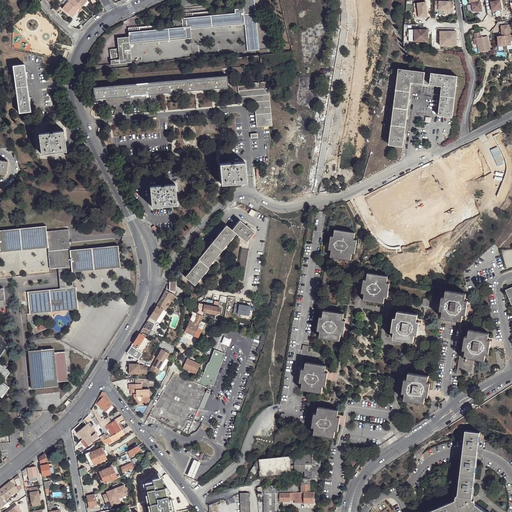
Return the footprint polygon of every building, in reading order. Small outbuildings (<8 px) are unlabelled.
[(80,6),(73,0),(69,0),(72,2),(69,6),(66,4),(62,8),(72,17),(76,12),(75,12),(80,6)] [(242,0),(243,8),(245,24),(248,51),(259,49),(254,0),(242,0)] [(469,0),(470,3),(472,3),(473,11),(482,10),(481,2),(479,2),(478,0),(469,0)] [(490,0),(492,10),(502,8),(500,0),(490,0)] [(452,2),(434,1),(434,9),(438,10),(438,12),(438,13),(452,14),(452,2)] [(426,2),(413,3),(414,17),(427,16),(426,2)] [(235,13),(211,15),(212,27),(245,24),(243,8),(235,9),(235,13)] [(173,17),(174,28),(191,26),(191,29),(212,27),(211,15),(182,18),(182,16),(173,17)] [(337,140),(341,170),(354,168),(350,141),(355,140),(354,138),(360,137),(356,105),(364,104),(363,100),(366,100),(362,72),(370,71),(369,67),(372,66),(369,38),(378,37),(376,22),(363,24),(364,37),(355,38),(359,71),(351,72),(352,77),(349,77),(352,105),(342,106),(346,135),(342,136),(343,139),(337,140)] [(511,43),(509,23),(501,25),(502,35),(498,36),(500,49),(511,47),(511,43)] [(129,32),(129,37),(130,44),(191,38),(191,29),(191,26),(174,28),(158,29),(129,32)] [(429,30),(410,29),(410,36),(416,36),(416,41),(429,42),(429,30)] [(491,48),(488,34),(482,35),(481,30),(474,31),(475,36),(477,36),(480,50),(491,48)] [(457,31),(440,31),(440,45),(456,45),(457,31)] [(111,64),(120,64),(132,62),(130,44),(129,37),(117,38),(118,49),(110,49),(111,64)] [(20,113),(31,111),(30,103),(29,101),(26,78),(26,76),(24,64),(13,66),(20,113)] [(425,72),(399,69),(390,145),(404,147),(411,83),(423,84),(425,72)] [(458,77),(432,73),(430,85),(442,87),(439,116),(453,118),(458,77)] [(94,87),(94,99),(106,98),(159,93),(213,89),(227,88),(226,77),(224,77),(94,87)] [(254,103),(256,128),(261,127),(271,126),(267,83),(237,85),(239,104),(254,103)] [(39,134),(41,153),(66,150),(64,130),(39,134)] [(452,217),(456,223),(474,214),(467,201),(488,190),(481,176),(465,184),(462,177),(481,168),(478,161),(446,177),(442,169),(474,153),(471,147),(374,196),(376,199),(370,202),(379,220),(439,190),(443,196),(439,197),(450,218),(452,217)] [(9,163),(0,161),(0,173),(7,175),(9,163)] [(219,164),(221,184),(246,182),(244,162),(219,164)] [(176,204),(175,184),(150,186),(151,206),(176,204)] [(446,219),(419,233),(423,240),(450,226),(446,219)] [(251,228),(248,226),(247,225),(240,220),(232,229),(237,233),(236,233),(247,241),(249,238),(251,237),(255,232),(251,228)] [(237,233),(232,229),(226,224),(221,231),(219,234),(218,235),(207,249),(205,251),(204,252),(199,259),(200,259),(209,267),(236,233),(237,233)] [(48,248),(47,231),(46,226),(0,230),(0,250),(0,252),(48,248)] [(357,231),(336,228),(335,235),(332,235),(330,248),(333,249),(331,256),(352,259),(353,252),(356,253),(358,239),(355,238),(357,231)] [(68,229),(47,231),(48,248),(50,269),(58,268),(72,267),(70,250),(68,229)] [(104,256),(105,268),(120,267),(118,245),(70,250),(72,267),(72,272),(77,271),(76,259),(104,256)] [(242,248),(237,279),(244,281),(250,249),(242,248)] [(77,271),(105,268),(104,256),(76,259),(77,271)] [(209,267),(200,259),(199,259),(194,266),(192,268),(191,270),(185,276),(195,284),(209,267)] [(72,272),(72,267),(58,268),(59,282),(66,281),(66,285),(71,285),(71,288),(74,287),(72,272)] [(364,300),(384,303),(386,296),(388,297),(390,283),(388,282),(389,275),(369,272),(367,279),(365,279),(363,292),(365,293),(364,300)] [(76,287),(74,287),(71,288),(60,289),(28,292),(30,314),(78,309),(77,297),(76,287)] [(169,299),(172,293),(165,290),(162,296),(157,305),(162,309),(165,304),(169,299)] [(441,311),(444,311),(443,318),(462,321),(463,315),(466,315),(468,301),(466,301),(467,294),(447,291),(446,298),(443,297),(441,311)] [(199,302),(198,309),(204,310),(204,311),(216,313),(220,312),(221,307),(199,302)] [(249,316),(251,306),(239,304),(237,314),(249,316)] [(157,305),(150,316),(159,322),(166,311),(162,309),(157,305)] [(344,319),(345,312),(325,309),(324,316),(321,316),(319,330),(321,330),(320,337),(340,340),(341,333),(344,334),(346,320),(344,319)] [(421,322),(418,321),(419,314),(399,311),(398,318),(395,317),(393,331),(395,332),(394,339),(415,342),(416,335),(419,336),(421,322)] [(202,320),(204,315),(202,315),(197,313),(196,313),(193,321),(191,320),(186,331),(195,335),(201,322),(202,320)] [(142,327),(140,331),(149,335),(154,325),(148,322),(144,328),(142,327)] [(201,322),(195,335),(199,337),(205,324),(201,322)] [(140,331),(139,333),(144,336),(149,339),(151,336),(149,335),(140,331)] [(490,334),(470,331),(469,338),(466,337),(464,351),(466,352),(466,354),(461,353),(457,374),(463,375),(463,373),(472,374),(475,360),(485,361),(487,355),(490,355),(492,341),(489,341),(490,334)] [(139,333),(133,343),(138,346),(144,336),(139,333)] [(133,343),(129,351),(139,358),(140,358),(151,340),(149,339),(144,336),(138,346),(133,343)] [(57,382),(55,353),(54,348),(28,351),(32,389),(58,386),(57,382)] [(174,373),(148,416),(174,427),(176,428),(188,433),(199,408),(206,392),(209,393),(211,389),(208,387),(209,384),(213,386),(225,354),(215,349),(210,361),(207,364),(201,381),(197,383),(191,380),(174,373)] [(156,374),(157,374),(159,370),(166,359),(167,360),(170,355),(162,350),(157,359),(158,359),(157,362),(156,361),(150,370),(151,370),(156,374)] [(139,358),(129,351),(128,352),(138,359),(139,358)] [(65,352),(55,353),(57,382),(68,381),(65,352)] [(187,358),(185,364),(198,370),(200,364),(187,358)] [(167,360),(166,359),(159,370),(162,372),(168,361),(167,360)] [(302,369),(300,383),(303,383),(302,389),(322,392),(323,386),(326,386),(328,373),(325,372),(326,365),(306,362),(305,369),(302,369)] [(0,394),(3,397),(10,386),(3,382),(11,371),(1,364),(0,364),(0,394)] [(133,364),(129,364),(129,374),(147,375),(147,369),(147,368),(143,368),(144,366),(139,366),(140,364),(135,364),(135,365),(133,365),(133,364)] [(198,370),(185,364),(183,367),(196,373),(198,370)] [(410,374),(408,381),(406,380),(404,394),(406,394),(405,401),(426,404),(427,398),(430,398),(432,384),(429,384),(430,377),(410,374)] [(133,390),(133,395),(133,397),(138,405),(142,405),(142,397),(149,398),(149,390),(142,389),(142,384),(129,384),(129,389),(131,390),(133,390)] [(102,392),(99,396),(102,398),(97,404),(105,412),(113,404),(104,393),(102,392)] [(203,409),(209,393),(206,392),(199,408),(203,409)] [(337,416),(338,410),(317,407),(316,413),(314,413),(312,427),(314,427),(313,433),(320,434),(334,436),(335,431),(338,431),(339,417),(337,416)] [(92,411),(101,427),(105,425),(102,420),(95,410),(92,411)] [(111,435),(121,430),(116,421),(116,420),(106,425),(111,435)] [(90,427),(87,423),(76,433),(82,439),(83,439),(88,445),(98,437),(98,436),(95,432),(96,431),(92,426),(90,427)] [(124,428),(121,430),(124,434),(132,430),(129,425),(124,428)] [(124,434),(121,430),(111,435),(107,438),(106,439),(109,442),(124,434)] [(466,431),(464,447),(478,448),(480,432),(466,431)] [(88,445),(83,439),(82,439),(80,441),(85,447),(88,445)] [(508,463),(511,458),(511,455),(507,452),(501,448),(494,445),(486,442),(484,450),(489,451),(496,454),(502,458),(508,463)] [(138,445),(127,451),(128,453),(129,456),(130,457),(134,455),(133,453),(140,450),(138,445)] [(91,466),(107,458),(102,447),(92,452),(92,451),(85,454),(91,466)] [(478,448),(464,447),(463,452),(462,457),(477,459),(477,454),(478,448)] [(311,452),(307,452),(307,465),(302,465),(294,465),(295,471),(319,471),(319,464),(317,464),(318,451),(318,449),(310,450),(311,452)] [(289,457),(260,459),(260,465),(261,473),(291,472),(289,457)] [(472,497),(477,459),(462,457),(457,495),(472,497)] [(201,462),(194,459),(191,466),(187,475),(194,477),(197,469),(201,462)] [(260,465),(260,459),(251,471),(255,474),(260,465)] [(132,467),(130,463),(121,467),(122,471),(132,467)] [(41,465),(43,475),(51,474),(50,469),(49,464),(45,465),(41,465)] [(28,467),(29,475),(29,478),(38,477),(36,466),(28,467)] [(112,466),(99,471),(105,483),(112,479),(118,477),(112,466)] [(79,470),(81,477),(88,473),(85,467),(79,470)] [(306,480),(311,480),(318,479),(319,471),(295,471),(295,479),(301,479),(301,478),(306,478),(306,480)] [(172,511),(171,502),(169,502),(168,498),(169,498),(167,489),(164,489),(162,479),(153,481),(153,482),(143,485),(148,511),(172,511)] [(11,481),(0,489),(0,492),(6,500),(19,490),(16,486),(11,481)] [(301,484),(301,489),(301,493),(310,493),(311,483),(301,484)] [(40,502),(37,486),(29,488),(31,503),(40,502)] [(121,486),(109,490),(110,492),(104,494),(105,494),(100,496),(103,503),(107,501),(109,506),(116,504),(114,496),(119,494),(119,495),(124,493),(121,486)] [(280,494),(287,494),(287,486),(264,486),(264,494),(280,494)] [(314,504),(314,493),(310,493),(301,493),(297,493),(297,486),(287,486),(287,494),(280,494),(280,502),(290,502),(290,500),(295,500),(295,504),(314,504)] [(119,494),(114,496),(116,504),(118,503),(116,499),(125,495),(124,493),(119,495),(119,494)] [(241,511),(249,511),(249,494),(241,494),(241,511)] [(264,502),(264,511),(280,511),(280,503),(280,502),(280,494),(264,494),(264,495),(264,502)] [(472,500),(472,497),(457,495),(457,496),(456,499),(454,500),(458,511),(468,511),(475,503),(474,502),(472,500)] [(458,511),(454,500),(427,511),(458,511)] [(486,511),(475,503),(468,511),(486,511)]
